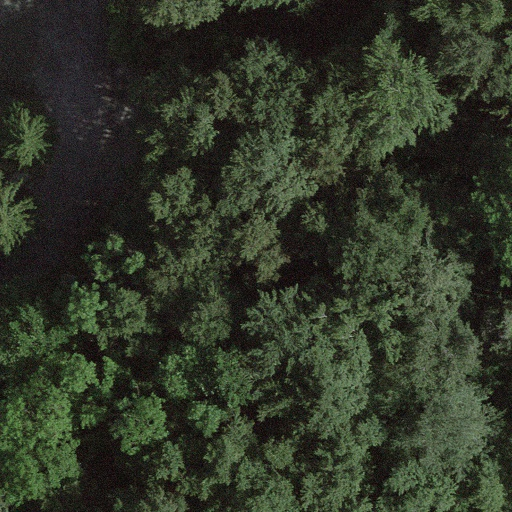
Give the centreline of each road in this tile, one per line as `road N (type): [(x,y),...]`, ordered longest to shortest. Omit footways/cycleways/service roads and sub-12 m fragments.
road 1 (track): [(0,296),(92,98),(103,0)]
road 2 (track): [(169,0),(158,53),(92,98)]
